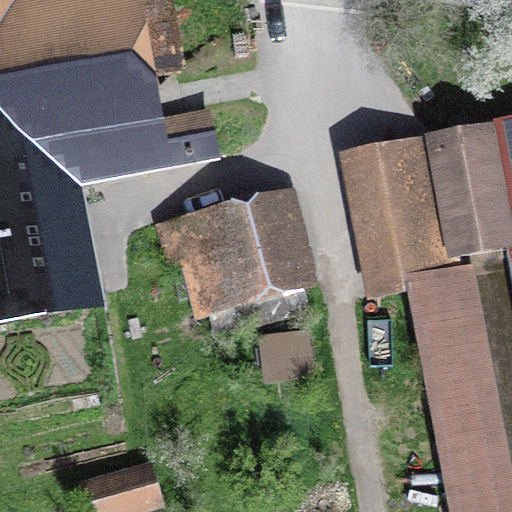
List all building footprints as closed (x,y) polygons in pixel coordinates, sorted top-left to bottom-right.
[(169,0),(150,0),(0,27),(0,349),(114,327),(90,203),(198,182),(169,0)] [(511,199),(502,140),(435,152),(457,277),(511,267),(511,199)] [(451,282),(426,152),(343,168),(372,317),(420,307),(459,511),(511,511),(511,465),(476,278),(451,282)] [(292,205),(192,233),(219,329),(319,300),(292,205)] [(309,334),(260,340),(267,387),(315,381),(309,334)] [(91,502),(93,511),(164,511),(158,485),(91,502)]
